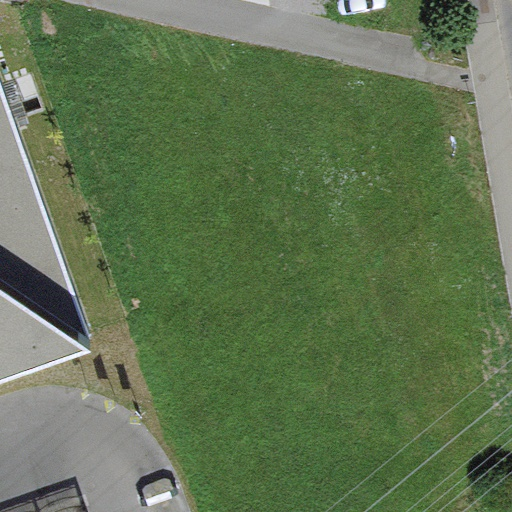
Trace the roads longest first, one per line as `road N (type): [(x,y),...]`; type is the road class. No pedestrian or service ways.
road 1 (residential): [(128,0),(511,82)]
road 2 (unknown): [(0,438),(59,418),(113,415),(165,452),(187,511)]
